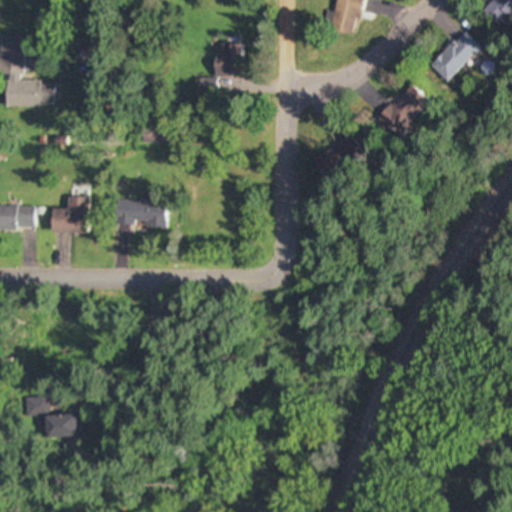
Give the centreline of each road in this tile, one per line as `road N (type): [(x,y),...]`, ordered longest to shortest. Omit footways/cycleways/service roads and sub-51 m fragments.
road 1 (residential): [(0,280),(254,282),(281,266)]
road 2 (residential): [(281,266),(288,231),(288,0)]
road 3 (residential): [(291,85),(340,73),(373,53),(427,0)]
